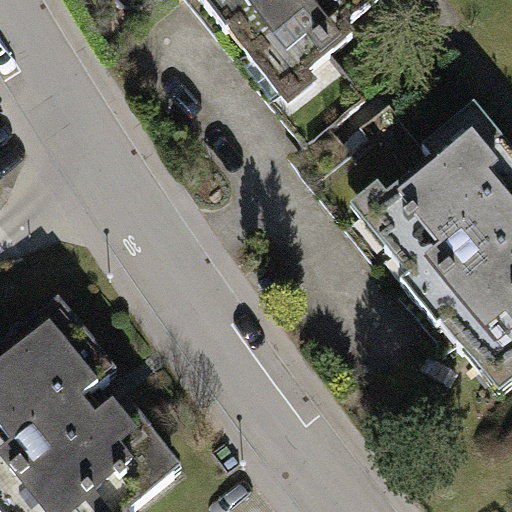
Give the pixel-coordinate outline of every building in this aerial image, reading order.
[(180,0),(303,151),(288,162),(294,171),(336,138),(330,131),(313,145),(275,99),(292,85),(243,25),(226,39),(194,0),(180,0)] [(344,29),(380,0),(194,0),(226,39),(243,25),(292,85),(275,99),(313,145),(330,131),(365,102),(329,58),(352,40),(344,29)] [(511,215),(509,211),(511,208),(511,157),(511,156),(496,169),(488,158),(495,152),(466,116),(424,150),(390,108),(360,132),(368,141),(350,155),(316,182),(354,229),(362,222),(409,280),(401,287),(437,331),(453,317),(504,380),(511,373),(511,215)] [(316,182),(350,155),(336,138),(294,171),(467,384),(478,375),(499,401),(511,390),(511,373),(504,380),(453,317),(437,331),(401,287),(409,280),(362,222),(354,229),(316,182)] [(132,511),(173,479),(142,441),(149,435),(124,404),(114,412),(96,427),(80,407),(98,392),(109,384),(86,356),(94,350),(58,306),(0,353),(0,511),(132,511)] [(96,427),(114,412),(98,392),(80,407),(96,427)]
